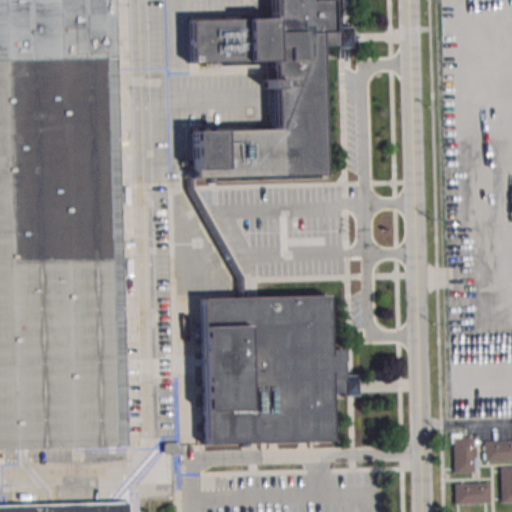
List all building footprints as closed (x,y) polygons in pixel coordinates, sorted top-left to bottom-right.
[(0,0),(113,0),(125,444),(0,447),(0,0)] [(330,0),(330,32),(321,32),(323,174),(194,176),(193,132),(276,131),(275,60),(191,61),(190,21),(274,20),(273,0),(330,0)] [(324,292),(326,345),(339,345),(340,377),(325,378),(327,439),(205,443),(200,296),(324,292)] [(471,435),(473,471),(452,472),(450,436),(471,435)] [(511,439),(511,459),(482,460),(482,440),(511,439)] [(179,443),(163,443),(162,453),(179,453),(179,443)] [(511,466),(511,501),(499,501),(498,466),(511,466)] [(452,483),(487,482),(487,503),(452,503),(452,483)] [(0,503),(0,511),(127,511),(127,500),(0,503)]
